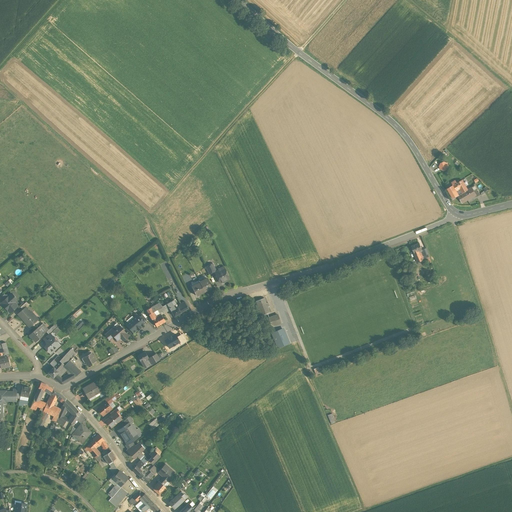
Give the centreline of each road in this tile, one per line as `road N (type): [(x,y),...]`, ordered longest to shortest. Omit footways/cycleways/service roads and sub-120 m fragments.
road 1 (unclassified): [(456,214),(333,266),(225,299),(64,390)]
road 2 (track): [(196,314),(148,214),(345,0)]
road 3 (tertiary): [(456,214),(389,119),(238,0)]
road 4 (track): [(364,510),(280,283)]
road 5 (track): [(148,214),(0,83)]
road 6 (track): [(451,219),(511,407)]
road 7 (track): [(511,458),(361,511)]
road 8 (unclassified): [(167,511),(64,390)]
road 9 (track): [(407,0),(511,89)]
road 10 (track): [(302,348),(228,353),(180,324)]
